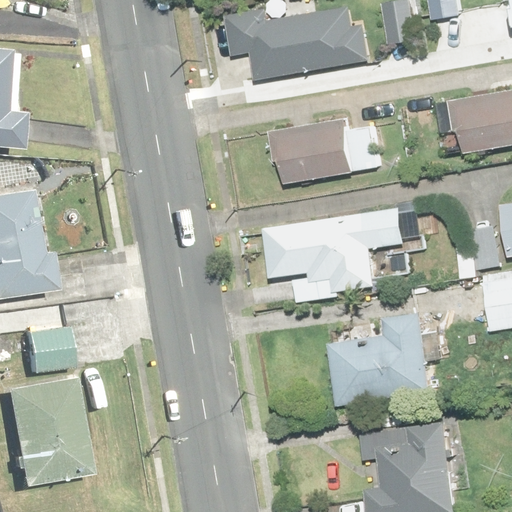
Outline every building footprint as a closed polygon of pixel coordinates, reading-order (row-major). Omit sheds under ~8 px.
[(244,0),(246,10),(315,0),(244,0)] [(422,40),(414,0),(413,0),(402,3),(382,7),(391,47),(422,40)] [(511,0),(508,0),(492,3),(501,57),(511,54),(511,0)] [(271,22),(266,10),(226,17),(234,56),(251,54),(256,82),(373,56),(364,26),(353,27),(350,7),(271,22)] [(511,112),(437,124),(446,181),(511,170),(511,112)] [(357,133),(248,153),(258,212),(368,193),(357,133)] [(8,205),(0,206),(0,317),(24,314),(8,205)] [(511,216),(478,223),(490,281),(511,276),(511,216)] [(381,265),(378,225),(336,229),(337,237),(242,240),(244,297),(272,296),(274,323),(356,317),(353,282),(352,282),(352,267),(381,265)] [(463,296),(461,287),(475,285),(469,246),(448,249),(450,262),(432,265),(437,300),(463,296)] [(483,297),(459,299),(466,352),(509,347),(502,294),(483,297)] [(361,356),(305,363),(313,426),(409,414),(402,351),(401,351),(400,335),(359,338),(361,356)] [(42,348),(0,349),(0,398),(44,396),(42,348)] [(52,406),(0,410),(0,507),(59,503),(52,406)] [(433,511),(423,442),(334,456),(342,511),(433,511)]
